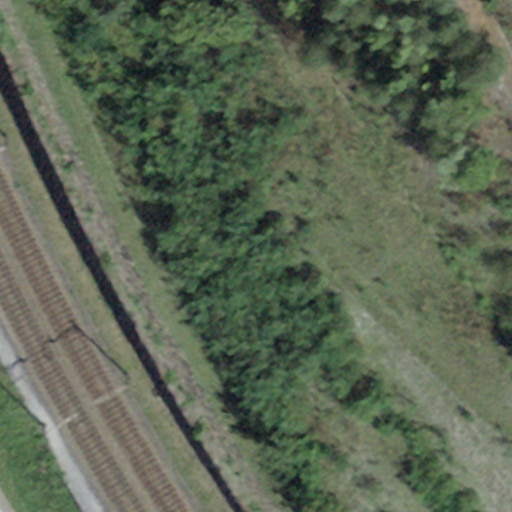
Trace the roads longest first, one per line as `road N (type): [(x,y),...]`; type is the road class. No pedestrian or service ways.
road 1 (track): [(25,0),(135,266),(287,511)]
road 2 (track): [(265,0),(357,150),(511,373)]
